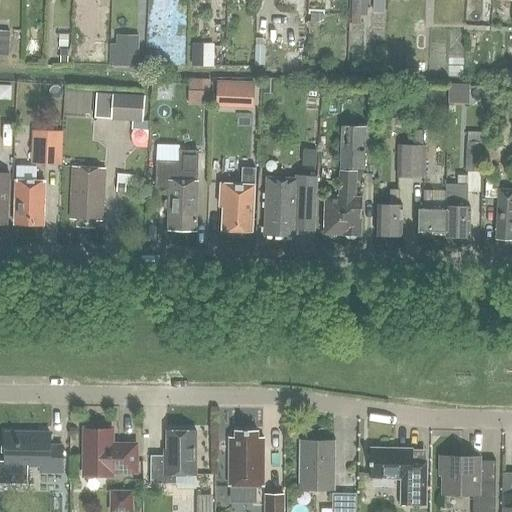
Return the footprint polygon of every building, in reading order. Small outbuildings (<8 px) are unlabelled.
[(350,0),(350,15),(352,15),(361,15),(366,15),(366,0),(350,0)] [(325,22),(325,10),(308,10),(308,15),(311,15),(311,23),(325,22)] [(352,15),(351,33),(360,33),(361,15),(352,15)] [(0,31),(0,57),(10,57),(11,32),(0,31)] [(69,35),(59,35),(59,47),(68,47),(69,35)] [(111,44),(110,67),(139,69),(140,45),(111,44)] [(265,46),(255,46),(255,65),(264,65),(265,46)] [(195,48),(195,68),(216,68),(216,48),(195,48)] [(68,49),(60,49),(60,63),(68,63),(68,49)] [(263,81),(263,94),(273,95),(273,82),(273,79),(263,79),(263,81)] [(219,81),(218,109),(237,110),(238,82),(219,81)] [(108,119),(109,93),(95,92),(94,118),(108,119)] [(109,93),(108,119),(135,120),(141,121),(142,95),(109,93)] [(135,120),(134,129),(149,130),(149,121),(141,121),(135,120)] [(344,126),(342,169),(358,170),(368,171),(369,144),(376,144),(377,124),(367,124),(366,127),(344,126)] [(132,133),(131,136),(132,140),(133,144),(136,147),(148,148),(149,130),(134,129),(133,131),(132,133)] [(61,164),(62,132),(57,132),(37,131),(31,131),(30,164),(61,164)] [(424,145),(424,132),(413,131),(413,145),(399,145),(398,177),(425,178),(426,145),(424,145)] [(481,143),(467,142),(466,172),(479,172),(481,143)] [(317,167),(317,151),(304,150),(303,167),(317,167)] [(197,181),(198,152),(179,151),(179,162),(157,161),(156,188),(169,188),(169,200),(166,200),(165,202),(164,207),(166,209),(169,209),(168,231),(196,232),(197,209),(198,181),(197,181)] [(73,166),(71,219),(78,219),(78,225),(96,226),(97,220),(102,221),(105,168),(73,166)] [(252,232),(254,186),(255,169),(242,169),(241,185),(221,184),(220,208),(224,208),(223,230),(227,231),(229,234),(236,235),(238,231),(252,232)] [(327,196),(325,235),(346,236),(350,239),(354,239),(358,237),(361,237),(363,205),(356,204),(358,171),(342,170),(341,197),(327,196)] [(0,224),(7,224),(9,173),(0,173),(0,224)] [(118,175),(117,192),(125,193),(126,184),(133,185),(134,176),(118,175)] [(267,178),(265,236),(296,237),(296,229),(315,230),(317,176),(297,175),(297,179),(267,178)] [(447,206),(446,236),(446,238),(471,239),(472,207),(467,206),(468,177),(458,176),(457,185),(446,185),(446,206),(447,206)] [(511,191),(500,191),(501,181),(488,180),(487,200),(498,200),(496,240),(511,240),(511,191)] [(16,182),(14,226),(44,227),(46,183),(16,182)] [(380,204),(378,236),(403,237),(404,205),(399,205),(400,190),(390,190),(390,204),(380,204)] [(447,206),(446,206),(445,206),(432,205),(433,191),(423,191),(423,205),(419,205),(418,235),(446,236),(447,206)] [(112,474),(137,474),(137,446),(112,446),(113,430),(85,430),(84,478),(112,478),(112,474)] [(197,432),(167,431),(167,456),(151,456),(151,484),(177,485),(177,475),(196,476),(197,432)] [(258,432),(236,432),(236,438),(230,438),(229,487),(264,487),(264,438),(258,438),(258,432)] [(0,462),(0,485),(30,485),(30,467),(41,467),(41,473),(62,473),(63,446),(50,446),(50,434),(6,433),(6,462),(0,462)] [(334,442),(301,442),(301,489),(333,490),(334,442)] [(412,469),(413,450),(371,449),(370,478),(402,479),(401,505),(425,506),(426,469),(412,469)] [(481,461),(481,458),(440,457),(440,476),(443,476),(442,495),(474,495),(473,511),(495,511),(496,482),(480,482),(481,461)] [(112,511),(135,511),(135,488),(112,488),(112,511)] [(266,511),(285,511),(286,493),(267,493),(266,511)] [(332,493),(332,500),(332,511),(355,511),(355,494),(332,493)] [(501,506),(511,506),(511,493),(502,493),(501,506)]
